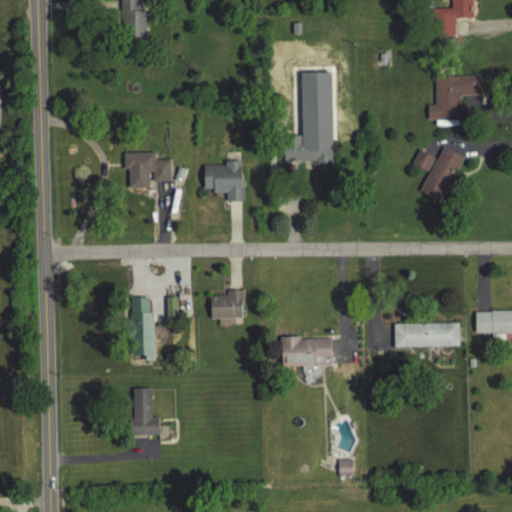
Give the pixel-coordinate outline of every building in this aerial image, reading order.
[(140,0),(121,1),(123,44),(144,44),(142,0),(140,0)] [(471,21),(471,0),(450,0),(450,12),(430,12),(430,41),(453,41),(453,21),(471,21)] [(330,76),(299,77),(301,140),(282,140),(283,167),(332,165),(330,76)] [(433,80),(434,109),(426,109),(427,124),(459,123),(458,99),(479,99),(478,79),(433,80)] [(418,195),(441,208),(465,163),(442,150),(418,195)] [(410,167),(426,176),(434,162),(418,153),(410,167)] [(169,163),(154,164),(153,156),(122,157),(123,173),(127,173),(128,192),(149,191),(149,185),(169,185),(169,163)] [(202,169),(203,193),(211,193),(211,197),(225,197),(225,205),(241,205),(241,165),(224,165),(224,169),(202,169)] [(241,322),(241,294),(226,295),(226,300),(209,300),(210,323),(217,323),(217,330),(233,330),(233,322),(241,322)] [(147,301),(127,302),(128,360),(144,359),(144,365),(153,364),(151,316),(147,316),(147,301)] [(473,316),(482,315),(489,315),(489,314),(511,313),(511,337),(491,338),(491,336),(474,336),(473,318),(473,316)] [(458,326),(392,327),(393,351),(458,350),(458,326)] [(280,370),(303,370),(303,383),(316,383),(316,364),(329,363),(329,341),(280,341),(280,370)] [(157,439),(157,422),(150,422),(150,392),(131,393),(132,423),(128,423),(128,440),(157,439)] [(350,463),(337,464),(337,480),(351,480),(350,463)]
